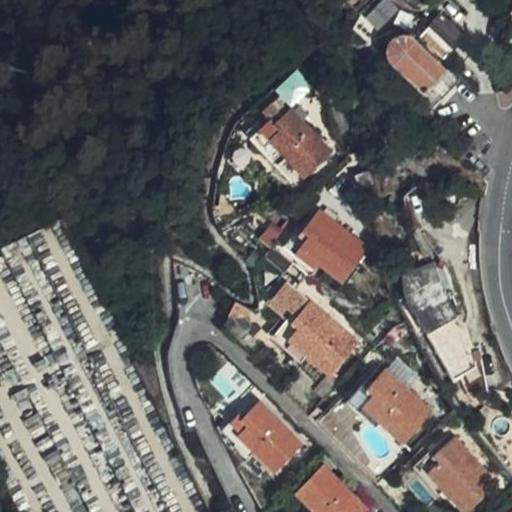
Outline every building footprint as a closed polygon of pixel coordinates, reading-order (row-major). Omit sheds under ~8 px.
[(443,56),(464,34),(442,12),(421,33),(443,56)] [(427,96),(448,74),(413,41),(405,38),(395,41),(390,48),(389,56),(393,65),(427,96)] [(333,153),(289,105),(261,131),(306,177),(333,153)] [(315,209),(300,228),(289,241),(324,268),(343,283),(370,251),(315,209)] [(147,511),(163,511),(78,221),(0,243),(0,276),(55,260),(61,268),(69,262),(89,289),(61,311),(67,333),(35,359),(33,359),(42,341),(20,348),(0,337),(0,428),(20,454),(42,465),(22,471),(27,489),(52,482),(60,508),(66,511),(130,511),(131,511),(146,506),(147,511)] [(274,251),(306,276),(314,280),(324,268),(289,241),(300,228),(296,225),(274,251)] [(271,252),(264,260),(284,278),(291,270),(271,252)] [(407,296),(426,331),(455,379),(472,368),(456,315),(432,260),(403,276),(407,296)] [(359,346),(286,283),(273,298),(295,317),(279,335),(329,380),(359,346)] [(406,317),(414,331),(420,334),(426,331),(407,296),(397,302),(406,317)] [(256,335),(236,315),(228,337),(256,366),(274,348),(258,333),(256,335)] [(433,414),(382,367),(354,398),(404,444),(433,414)] [(240,438),(229,449),(240,468),(256,453),(275,471),(302,444),(255,398),(229,425),(240,438)] [(460,428),(448,438),(470,462),(482,452),(460,428)] [(461,511),(491,487),(470,462),(448,438),(411,470),(447,511),(461,511)] [(371,511),(323,465),(297,491),(317,511),(371,511)] [(394,481),(384,490),(406,511),(410,511),(417,505),(394,481)]
